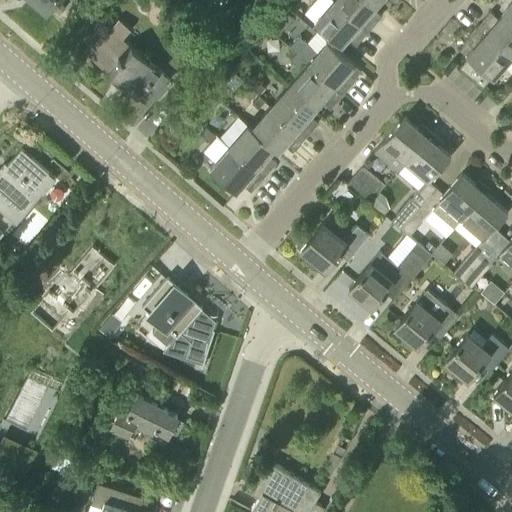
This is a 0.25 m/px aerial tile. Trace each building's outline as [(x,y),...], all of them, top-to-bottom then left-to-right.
[(31,0),(47,14),(53,8),(60,14),(66,7),(59,0),(31,0)] [(356,45),(369,30),(334,0),(331,0),(314,21),(341,45),(348,38),(356,45)] [(373,8),(379,1),(377,0),(334,0),(369,30),(382,15),(373,8)] [(511,18),(511,0),(505,0),(509,3),(502,10),(504,12),(511,18)] [(511,18),(504,12),(499,18),(490,11),(478,25),(511,55),(511,18)] [(130,28),(119,18),(88,54),(148,105),(170,80),(122,38),(130,28)] [(275,20),(271,25),(281,34),(285,29),(275,20)] [(493,78),(504,65),(511,55),(478,25),(465,40),(473,48),(467,55),(469,57),(460,67),(483,86),(491,77),(493,78)] [(307,62),(343,93),(356,79),(348,71),(354,64),(326,40),(317,51),(307,43),(299,36),(290,46),(297,51),(296,52),(303,57),(307,62)] [(229,59),(244,43),(237,37),(220,41),(216,47),(229,59)] [(207,53),(211,49),(202,41),(198,46),(207,53)] [(296,64),(303,57),(296,52),(290,59),(296,64)] [(330,108),(343,93),(307,62),(288,84),(316,108),(322,101),(330,108)] [(266,88),(258,80),(251,86),(259,94),(266,88)] [(310,115),(316,108),(288,84),(270,105),(306,137),(318,122),(310,115)] [(508,91),(503,87),(498,87),(493,92),(501,100),(508,91)] [(259,108),(265,101),(259,95),(253,102),(259,108)] [(201,109),(193,101),(186,109),(194,116),(201,109)] [(293,151),(306,137),(270,105),(251,126),(250,127),(274,148),(278,151),(284,144),(293,151)] [(405,162),(428,136),(405,116),(374,151),(397,170),(404,162),(405,162)] [(250,127),(251,126),(249,124),(229,146),(264,177),(277,162),(268,155),(274,148),(250,127)] [(215,136),(205,127),(200,133),(210,142),(215,136)] [(218,134),(208,149),(216,154),(226,139),(218,134)] [(418,189),(426,181),(428,182),(451,156),(428,136),(405,162),(404,162),(397,170),(418,189)] [(251,191),(264,177),(229,146),(210,168),(236,191),(243,184),(251,191)] [(55,179),(53,177),(21,149),(7,166),(8,167),(0,176),(0,206),(17,221),(42,193),(43,193),(55,179)] [(362,165),(348,183),(370,201),(385,184),(381,181),(362,165)] [(463,218),(485,192),(462,172),(431,207),(454,227),(463,218)] [(485,192),(463,218),(485,238),(508,212),(485,192)] [(401,227),(419,206),(410,198),(392,220),(394,221),(401,227)] [(401,227),(407,233),(410,235),(428,214),(419,206),(401,227)] [(345,238),(324,221),(301,248),(324,267),(332,259),(333,260),(339,253),(348,261),(369,235),(356,224),(345,238)] [(511,260),(511,236),(500,250),(511,260)] [(436,247),(428,241),(424,247),(431,253),(436,247)] [(461,278),(481,255),(473,248),(453,271),(461,278)] [(398,270),(377,253),(349,288),(372,307),(384,292),(394,300),(418,271),(406,260),(398,270)] [(481,255),(461,278),(471,287),(491,264),(481,255)] [(10,273),(2,280),(9,288),(17,281),(10,273)] [(188,294),(167,276),(142,305),(160,322),(152,331),(167,344),(175,334),(177,336),(180,332),(191,342),(186,356),(203,361),(203,362),(204,362),(215,329),(213,329),(216,320),(201,308),(202,306),(200,304),(203,302),(190,291),(188,294)] [(459,315),(427,288),(395,326),(418,345),(432,329),(441,337),(459,315)] [(99,329),(109,337),(116,330),(105,321),(99,329)] [(453,335),(447,330),(445,331),(441,336),(447,341),(453,335)] [(483,344),(468,332),(445,359),(468,379),(482,362),(491,370),(510,348),(492,333),(483,344)] [(511,371),(493,394),(511,409),(511,371)] [(115,392),(120,384),(108,377),(103,386),(115,392)] [(112,426),(128,434),(135,422),(152,431),(155,427),(168,434),(177,416),(137,394),(129,411),(121,407),(112,426)] [(101,447),(110,430),(96,422),(87,440),(101,447)] [(2,435),(0,439),(0,467),(24,479),(37,451),(2,435)] [(315,500),(321,491),(270,461),(259,479),(266,483),(248,511),(323,511),(327,507),(315,500)] [(98,481),(91,502),(102,506),(100,511),(139,511),(138,511),(143,496),(98,481)]
